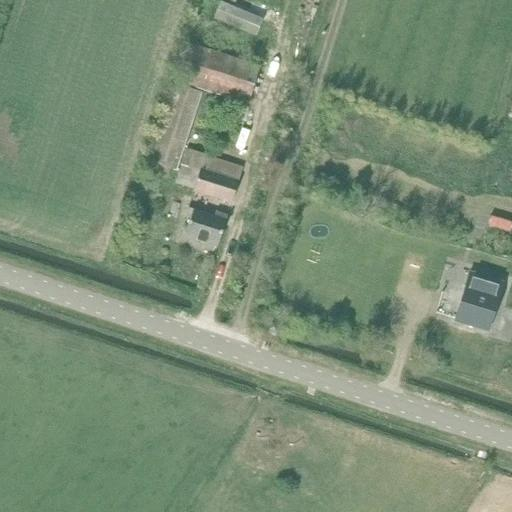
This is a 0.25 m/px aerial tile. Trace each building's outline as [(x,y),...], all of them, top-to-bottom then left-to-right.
[(247,106),(259,67),(188,43),(174,82),(247,106)] [(175,85),(150,161),(176,170),(201,93),(175,85)] [(185,149),(174,183),(192,190),(191,193),(229,205),(242,168),(185,149)] [(193,208),(183,237),(214,247),(224,218),(193,208)] [(503,284),(469,274),(454,322),(488,332),(503,284)]
